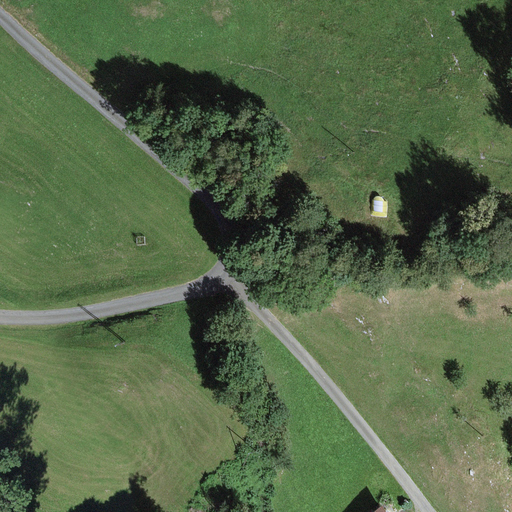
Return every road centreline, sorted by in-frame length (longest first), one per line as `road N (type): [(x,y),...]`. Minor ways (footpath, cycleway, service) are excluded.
road 1 (track): [(0,317),(60,317),(197,288),(225,274),(234,248),(227,219),(196,182),(0,15)]
road 2 (track): [(225,274),(429,511)]
